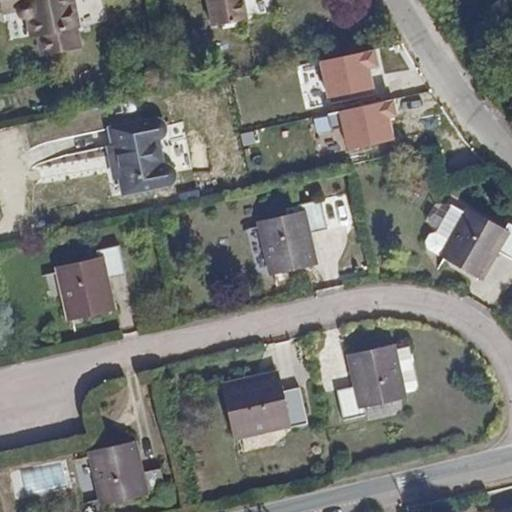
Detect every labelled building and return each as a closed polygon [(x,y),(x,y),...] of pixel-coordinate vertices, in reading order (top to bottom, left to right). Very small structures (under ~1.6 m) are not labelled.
[(72,0),(1,0),(4,12),(16,10),(18,16),(21,19),(24,21),(29,21),(32,35),(38,34),(49,32),(53,52),(82,46),(72,0)] [(208,0),(213,26),(247,19),(243,0),(208,0)] [(49,32),(38,34),(42,55),(53,52),(49,32)] [(114,143),(164,132),(164,128),(164,126),(163,123),(161,120),(157,118),(111,127),(114,143)] [(160,136),(164,132),(114,143),(114,146),(108,148),(114,179),(121,178),(125,195),(166,186),(168,182),(171,181),(174,176),(174,171),(170,167),(166,165),(160,136)] [(301,217),(266,225),(276,269),(314,260),(308,234),(328,229),(322,201),(298,206),(301,217)] [(66,203),(36,209),(39,227),(69,221),(66,203)] [(446,260),(450,254),(472,215),(453,205),(438,231),(430,234),(426,241),(429,250),(446,260)] [(503,232),(472,215),(450,254),(484,273),(497,250),(511,257),(511,223),(509,222),(503,232)] [(99,262),(64,270),(73,314),(112,306),(106,279),(127,274),(120,245),(96,250),(99,262)] [(392,350),(352,360),(358,385),(338,390),(345,420),(368,414),(366,403),(401,395),(392,350)] [(278,378),(230,389),(240,435),(287,424),(290,443),(313,438),(305,402),(284,407),(278,378)] [(137,446),(98,456),(109,500),(142,492),(145,503),(168,498),(162,469),(143,473),(137,446)]
